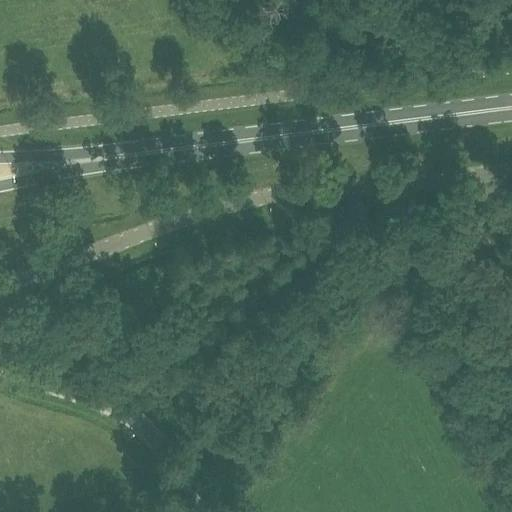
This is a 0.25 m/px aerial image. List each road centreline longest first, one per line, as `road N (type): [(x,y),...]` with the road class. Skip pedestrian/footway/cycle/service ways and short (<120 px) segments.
road 1 (unclassified): [(0,288),(248,199),(511,171)]
road 2 (primary): [(109,157),(511,108)]
road 3 (unclassified): [(204,511),(139,421),(0,364)]
